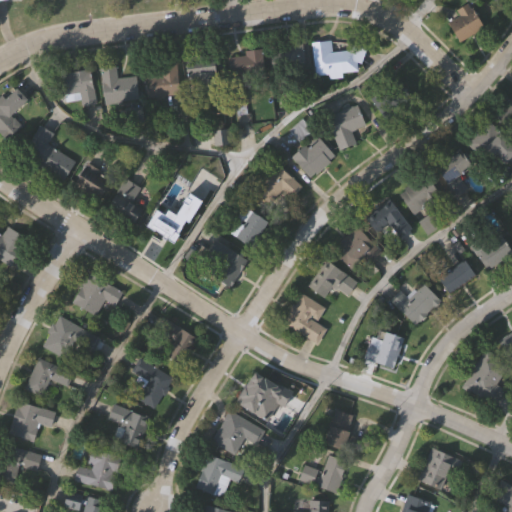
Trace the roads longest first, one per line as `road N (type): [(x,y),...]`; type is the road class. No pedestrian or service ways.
road 1 (residential): [(511,449),(284,358),(0,176)]
road 2 (residential): [(467,90),(387,16),(335,4),(80,32),(0,55)]
road 3 (residential): [(235,330),(319,212),(458,99),(511,32)]
road 4 (residential): [(361,511),(433,357),(511,291)]
road 5 (residential): [(235,330),(170,448),(151,509)]
road 6 (residential): [(0,349),(72,227)]
